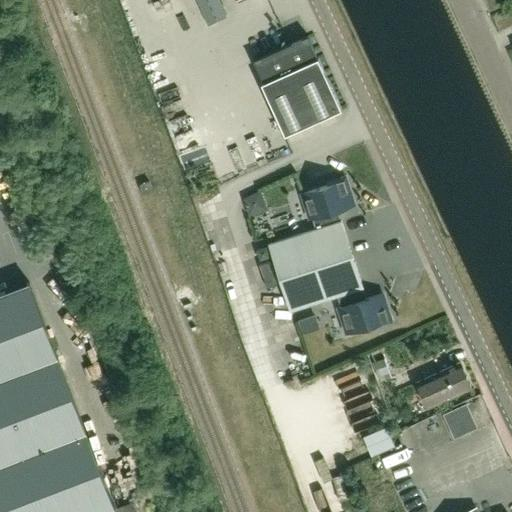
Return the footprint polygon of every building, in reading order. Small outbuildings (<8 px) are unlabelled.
[(273,51),(254,60),(255,61),(265,83),(263,83),(286,134),(341,109),(310,39),(309,35),(273,51)] [(316,229),(269,244),(280,277),(352,254),(341,221),(334,223),(332,215),(333,211),(354,205),(345,177),(328,183),(329,185),(302,194),(310,219),(312,218),(316,229)] [(363,288),(352,254),(280,277),(291,311),(337,296),(341,307),(339,308),(347,333),(373,324),(374,326),(391,321),(382,293),(362,300),(358,298),(355,290),(363,288)] [(0,511),(117,511),(30,282),(0,293),(0,511)] [(296,342),(304,362),(313,358),(306,339),(296,342)] [(430,376),(417,382),(422,392),(429,408),(473,388),(461,362),(430,376)] [(344,410),(378,396),(366,367),(332,381),(344,410)] [(321,381),(299,386),(304,405),(325,400),(321,381)] [(443,414),(454,438),(478,428),(467,403),(443,414)] [(387,426),(363,437),(371,456),(395,445),(387,426)]
